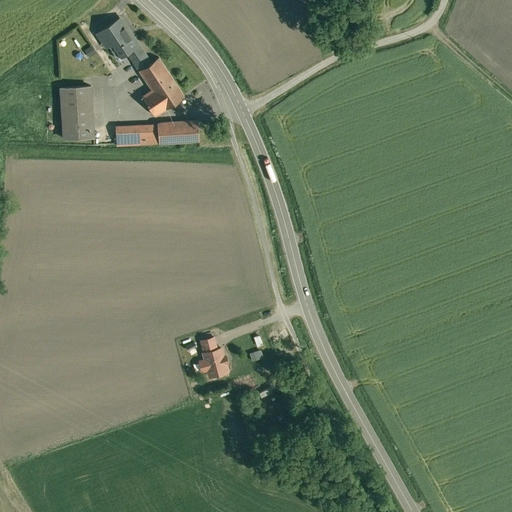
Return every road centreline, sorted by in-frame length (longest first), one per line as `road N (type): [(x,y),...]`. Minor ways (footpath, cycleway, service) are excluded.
road 1 (secondary): [(244,113),(308,307),(412,511)]
road 2 (unclassified): [(440,0),(427,26),(341,59),(244,113)]
road 3 (secondary): [(156,0),(216,63),(244,113)]
